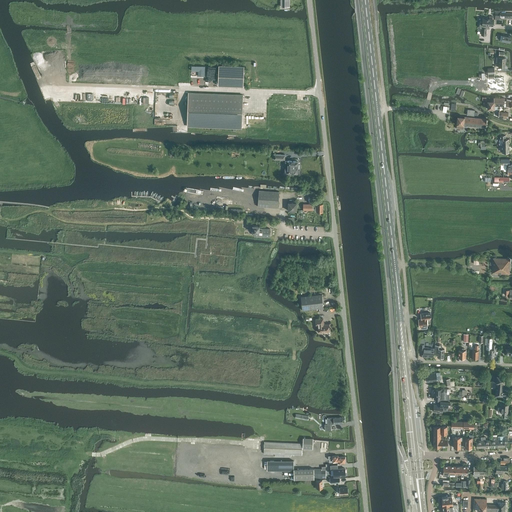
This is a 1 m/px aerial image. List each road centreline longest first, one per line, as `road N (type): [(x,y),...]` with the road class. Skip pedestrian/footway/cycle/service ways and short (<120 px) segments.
road 1 (unclassified): [(367,511),(310,0)]
road 2 (primary): [(414,457),(365,0)]
road 3 (track): [(273,248),(261,287),(289,317),(294,360)]
